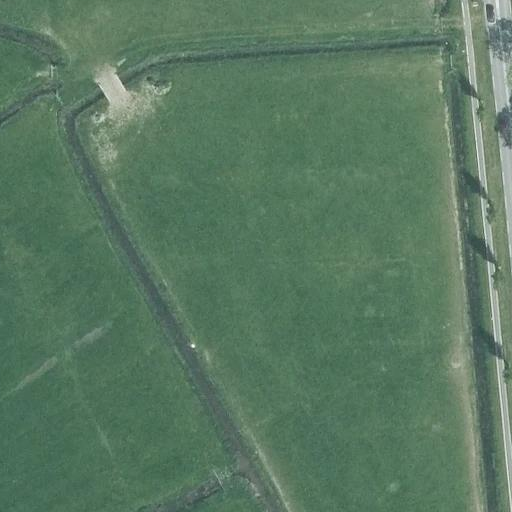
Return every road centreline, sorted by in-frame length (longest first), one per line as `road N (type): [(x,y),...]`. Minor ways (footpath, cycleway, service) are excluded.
road 1 (track): [(497,24),(187,47),(77,78)]
road 2 (primary): [(511,173),(494,0)]
